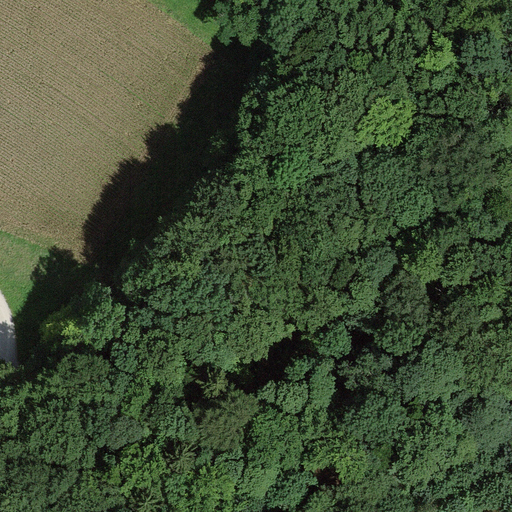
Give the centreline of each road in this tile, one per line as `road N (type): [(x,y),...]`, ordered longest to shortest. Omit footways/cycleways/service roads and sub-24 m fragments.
road 1 (track): [(256,511),(226,496),(142,422),(0,385)]
road 2 (track): [(511,429),(291,511)]
